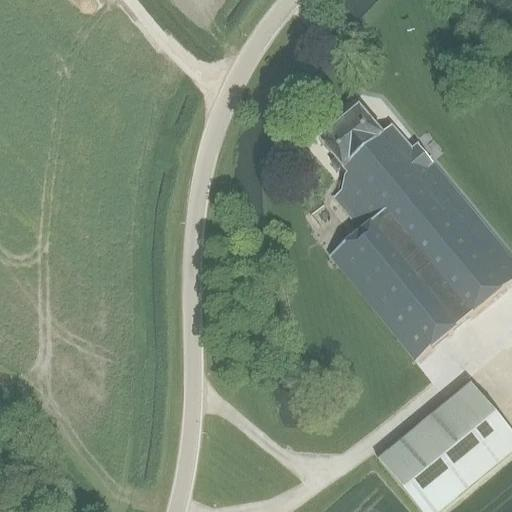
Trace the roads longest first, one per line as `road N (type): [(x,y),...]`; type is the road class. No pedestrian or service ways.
road 1 (tertiary): [(174,511),(184,460),(190,197),(219,107),(253,43),(293,0)]
road 2 (track): [(117,0),(219,107)]
